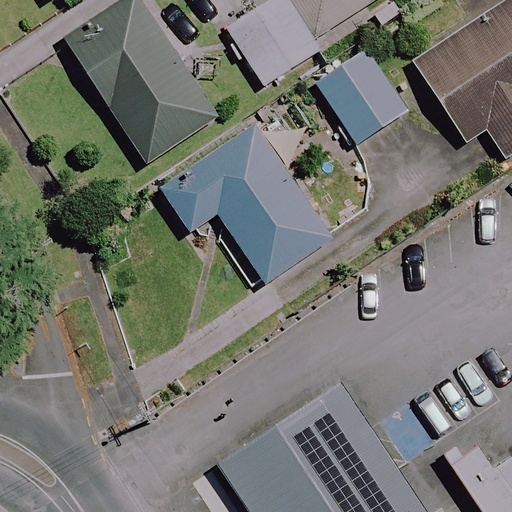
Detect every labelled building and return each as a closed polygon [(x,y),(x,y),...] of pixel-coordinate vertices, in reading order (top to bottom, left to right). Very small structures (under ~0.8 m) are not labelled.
[(226,118),(150,0),(148,0),(71,50),(148,168),(226,118)] [(322,51),(284,0),(278,0),(230,36),(269,90),(322,51)] [(381,0),(292,0),(320,41),(381,0)] [(511,0),(456,0),(473,27),(414,64),(468,149),(489,136),(507,163),(511,159),(511,0)] [(409,116),(369,53),(318,85),(358,148),(409,116)] [(336,241),(258,128),(163,194),(192,236),(220,217),(269,288),(336,241)] [(391,511),(317,395),(199,470),(225,511),(391,511)] [(511,511),(511,451),(492,464),(476,440),(442,462),(474,511),(511,511)]
